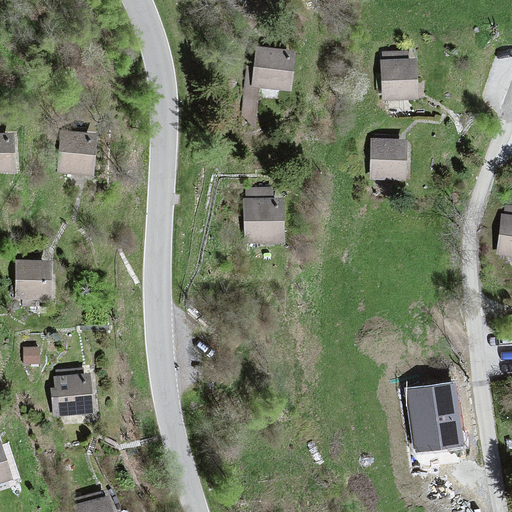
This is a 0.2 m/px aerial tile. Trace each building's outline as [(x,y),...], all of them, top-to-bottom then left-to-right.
[(280,53),(243,49),(238,88),(275,93),(280,53)] [(407,61),(372,63),(374,104),(409,103),(407,61)] [(83,129),(50,127),(46,174),(80,176),(83,129)] [(395,143),(362,142),(362,183),(394,184),(395,143)] [(270,199),(235,200),(235,249),(270,249),(270,199)] [(511,220),(493,218),(489,260),(511,262),(511,220)] [(39,264),(7,263),(5,303),(38,304),(39,264)] [(32,350),(15,350),(15,370),(32,370),(32,350)] [(78,376),(46,380),(50,418),(82,414),(78,376)] [(99,511),(96,498),(65,507),(66,511),(99,511)]
